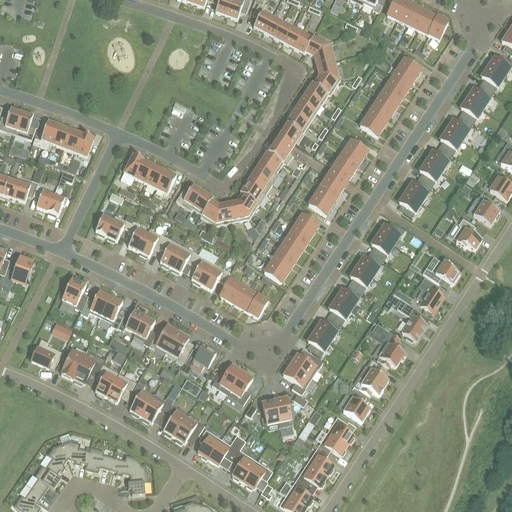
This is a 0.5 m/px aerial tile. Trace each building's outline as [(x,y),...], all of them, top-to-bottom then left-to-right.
[(213,3),(214,0),(195,0),(193,7),(204,11),(207,1),(213,3)] [(226,19),(233,0),(214,0),(213,3),(219,5),(215,15),(226,19)] [(247,15),(251,3),(245,0),(244,3),(237,0),(233,0),(226,19),(237,23),(241,13),(247,15)] [(362,9),(363,6),(365,0),(345,0),(345,1),(362,9)] [(365,0),(363,6),(373,11),(372,13),(378,16),(382,9),(376,6),(378,0),(365,0)] [(398,24),(406,6),(396,0),(387,19),(398,24)] [(343,6),(337,3),(332,15),(338,17),(343,6)] [(417,11),(406,6),(398,24),(408,29),(417,11)] [(264,36),(273,18),(263,12),(264,10),(259,7),(253,19),(258,21),(253,30),(264,36)] [(418,34),(427,15),(417,11),(408,29),(418,34)] [(427,15),(418,34),(428,39),(437,21),(427,15)] [(283,23),(273,18),(264,36),(274,41),(283,23)] [(437,21),(428,39),(439,44),(448,26),(437,21)] [(274,41),(284,46),(293,28),(283,23),(274,41)] [(373,28),(367,25),(364,31),(370,33),(373,28)] [(303,34),(293,28),(284,46),(294,52),(303,34)] [(304,57),(314,37),(313,39),(303,34),(294,52),(304,57)] [(511,37),(507,34),(503,39),(504,40),(501,45),(511,51),(511,54),(510,58),(511,59),(511,37)] [(331,46),(314,37),(304,57),(305,55),(314,60),(331,46)] [(331,46),(314,60),(316,69),(336,64),(331,46)] [(510,71),(509,70),(511,65),(505,60),(501,65),(496,61),(494,60),(487,70),(504,81),(510,71)] [(421,73),(404,62),(397,72),(414,83),(421,73)] [(316,69),(319,79),(340,82),(336,64),(316,69)] [(504,81),(487,70),(481,80),(483,82),(488,85),(485,90),(493,95),(496,90),(497,90),(497,91),(504,81)] [(414,83),(397,72),(391,81),(408,92),(414,83)] [(312,86),(330,98),(340,82),(319,79),(313,87),(312,86)] [(408,92),(391,81),(385,91),(402,102),(408,92)] [(330,98),(312,86),(305,96),(322,107),(328,97),(330,98)] [(402,102),(385,91),(379,100),(396,111),(402,102)] [(491,97),(484,92),(481,96),(476,93),(473,91),(467,101),(483,112),(490,102),(489,102),(488,101),(491,97)] [(315,117),(322,107),(305,96),(298,106),(315,117)] [(372,110),(389,121),(396,111),(379,100),(372,110)] [(483,112),(467,101),(460,111),(463,113),(468,116),(465,121),(472,126),(475,121),(476,122),(477,122),(483,112)] [(292,116),(309,127),(315,117),(298,106),(292,116)] [(366,119),(383,130),(389,121),(372,110),(366,119)] [(0,125),(0,132),(15,138),(22,115),(21,115),(22,113),(16,111),(15,113),(11,111),(7,122),(2,120),(0,125)] [(33,119),(22,115),(15,138),(32,143),(36,131),(30,129),(33,119)] [(302,137),(309,127),(292,116),(285,126),(304,138),(302,137)] [(360,129),(377,140),(383,130),(366,119),(360,129)] [(469,133),(468,133),(471,128),(463,123),(461,128),(455,124),(453,123),(446,133),(463,144),(469,134),(469,133)] [(41,143),(52,147),(60,128),(48,124),(41,143)] [(298,147),(304,138),(285,126),(285,127),(287,128),(277,142),(292,152),(296,145),(298,147)] [(52,147),(64,152),(71,133),(60,128),(52,147)] [(64,152),(75,156),(82,137),(71,133),(64,152)] [(452,157),(455,153),(456,153),(456,154),(463,144),(446,133),(440,143),(442,145),(447,148),(444,152),(452,157)] [(82,137),(75,156),(86,160),(94,141),(82,137)] [(267,155),(266,155),(287,169),(293,160),(289,157),(292,152),(277,142),(268,156),(267,155)] [(361,164),(367,154),(351,143),(344,153),(361,164)] [(503,169),(511,175),(511,147),(510,147),(505,154),(511,157),(503,169)] [(11,148),(9,156),(28,162),(30,154),(11,148)] [(361,164),(344,153),(338,162),(355,173),(361,164)] [(435,156),(432,154),(426,164),(442,175),(449,165),(448,165),(447,164),(450,159),(443,154),(440,159),(435,156)] [(287,169),(266,155),(260,165),(279,178),(279,177),(277,176),(283,166),(287,169)] [(123,176),(135,181),(144,163),(133,157),(123,176)] [(346,187),(348,184),(355,173),(338,162),(331,173),(329,176),(346,187)] [(135,181),(145,187),(155,168),(144,163),(135,181)] [(422,176),(427,179),(424,184),(431,189),(434,184),(435,185),(442,175),(426,164),(419,174),(422,176)] [(272,188),(279,178),(260,165),(253,175),(272,188)] [(145,187),(156,192),(165,174),(155,168),(145,187)] [(491,194),(507,205),(511,198),(511,190),(505,186),(509,180),(499,173),(491,185),(495,188),(491,194)] [(165,174),(156,192),(167,198),(176,179),(165,174)] [(0,197),(3,198),(9,179),(0,175),(0,197)] [(247,185),(266,198),(272,188),(253,175),(247,185)] [(60,182),(72,186),(74,181),(63,176),(60,182)] [(320,189),(337,201),(344,190),(346,187),(329,176),(327,179),(326,181),(320,189)] [(3,198),(14,202),(20,183),(20,182),(9,179),(3,198)] [(35,194),(38,187),(32,184),(21,180),(20,182),(20,183),(14,202),(25,205),(29,192),(35,194)] [(259,208),(266,198),(247,185),(240,195),(259,208)] [(422,186),(419,191),(414,187),(412,186),(405,196),(421,206),(428,196),(427,195),(430,191),(422,186)] [(183,193),(176,204),(191,214),(203,195),(193,188),(188,196),(183,193)] [(471,192),(464,188),(461,193),(468,198),(471,192)] [(337,201),(320,189),(314,199),(331,210),(337,201)] [(40,201),(43,194),(37,191),(34,199),(40,201)] [(121,191),(119,195),(126,199),(128,194),(121,191)] [(40,201),(36,210),(47,215),(54,198),(53,198),(43,194),(40,201)] [(213,201),(203,195),(191,214),(192,212),(201,218),(200,219),(200,220),(213,201)] [(242,197),(237,204),(249,222),(259,208),(240,195),(240,196),(242,197)] [(54,196),(53,198),(54,198),(47,215),(49,215),(48,217),(55,220),(56,218),(58,219),(62,208),(65,209),(68,201),(54,196)] [(121,207),(123,202),(112,196),(109,202),(121,207)] [(401,207),(406,211),(403,215),(411,220),(414,215),(415,216),(421,206),(405,196),(399,206),(401,207)] [(482,204),(473,219),(490,230),(495,222),(496,223),(500,218),(499,217),(500,215),(488,208),(491,203),(481,196),(478,201),(482,204)] [(331,210),(314,199),(308,208),(325,219),(331,210)] [(142,201),(140,206),(148,209),(150,205),(142,201)] [(213,201),(200,220),(215,229),(219,208),(212,203),(213,201)] [(249,222),(237,204),(228,206),(232,226),(249,222)] [(215,229),(232,226),(228,206),(219,208),(215,229)] [(106,240),(114,221),(102,215),(98,223),(100,224),(95,235),(97,236),(96,237),(104,241),(104,239),(106,240)] [(312,239),(319,229),(302,218),(295,228),(312,239)] [(115,219),(114,221),(106,240),(107,240),(106,242),(114,246),(115,244),(117,245),(123,232),(128,234),(132,227),(115,219)] [(261,222),(255,231),(259,237),(267,226),(261,222)] [(465,251),(466,249),(474,254),(482,243),(472,236),(476,230),(463,222),(459,228),(461,229),(453,241),(457,243),(456,245),(465,251)] [(148,234),(138,230),(139,227),(133,224),(132,227),(128,234),(127,236),(133,239),(128,250),(139,255),(148,235),(148,234)] [(289,237),(306,248),(312,239),(295,228),(289,237)] [(392,233),(387,229),(384,228),(378,238),(394,248),(400,238),(399,238),(402,232),(395,228),(392,233)] [(259,237),(255,231),(254,229),(247,234),(255,245),(259,237)] [(149,260),(153,252),(154,249),(160,252),(166,241),(149,232),(148,234),(148,235),(139,255),(140,256),(139,257),(147,261),(147,259),(149,260)] [(199,239),(212,246),(213,239),(202,233),(199,239)] [(283,247),(300,258),(306,248),(289,237),(283,247)] [(375,258),(383,263),(386,258),(387,258),(394,248),(378,238),(371,248),(374,249),(378,253),(375,258)] [(161,268),(168,272),(169,270),(170,271),(182,249),(166,241),(160,252),(166,255),(160,266),(162,267),(161,268)] [(277,256),(294,267),(300,258),(283,247),(277,256)] [(172,272),(171,273),(178,277),(179,276),(181,277),(186,266),(192,269),(198,258),(182,249),(170,271),(172,272)] [(0,277),(4,279),(9,267),(3,265),(4,262),(6,255),(5,254),(6,253),(0,250),(0,277)] [(270,266),(287,277),(294,267),(277,256),(270,266)] [(193,284),(192,285),(199,289),(200,288),(201,288),(214,267),(198,258),(192,269),(197,272),(192,281),(191,283),(193,284)] [(20,259),(11,283),(25,288),(34,264),(20,259)] [(363,260),(356,270),(373,281),(379,271),(379,270),(378,270),(381,265),(374,260),(370,265),(366,262),(363,260)] [(452,271),(454,269),(444,263),(443,265),(439,262),(431,274),(429,273),(426,278),(439,287),(442,281),(452,288),(460,276),(452,271)] [(270,266),(264,276),(281,287),(287,277),(270,266)] [(419,272),(411,266),(409,270),(417,275),(419,272)] [(218,284),(223,287),(230,276),(214,267),(201,288),(212,294),(218,284)] [(366,291),(373,281),(356,270),(350,280),(352,282),(357,285),(354,290),(362,295),(365,290),(366,290),(366,291)] [(433,289),(430,287),(431,285),(425,280),(418,290),(428,296),(420,308),(433,317),(444,300),(432,292),(433,289)] [(87,301),(81,299),(86,288),(72,281),(62,303),(76,309),(75,311),(81,314),(88,299),(87,301)] [(230,282),(220,299),(229,305),(240,288),(230,282)] [(240,288),(229,305),(239,311),(249,293),(240,288)] [(403,302),(406,298),(396,291),(393,295),(403,302)] [(352,313),(358,303),(357,302),(360,297),(353,292),(349,297),(344,294),(342,292),(335,302),(352,313)] [(249,293),(239,311),(248,316),(258,299),(249,293)] [(99,294),(92,306),(87,303),(80,316),(87,320),(89,315),(100,321),(110,300),(99,294)] [(268,304),(258,299),(248,316),(258,322),(268,304)] [(391,309),(395,303),(390,299),(386,306),(391,309)] [(122,305),(110,300),(100,321),(112,326),(110,329),(117,332),(123,321),(116,318),(122,305)] [(344,322),(345,323),(352,313),(335,302),(329,312),(331,314),(336,317),(333,322),(340,327),(344,322)] [(402,303),(396,311),(411,321),(402,336),(407,339),(405,341),(412,346),(413,343),(415,345),(427,327),(419,322),(422,317),(402,303)] [(133,339),(144,319),(134,313),(128,324),(123,321),(118,331),(123,334),(125,331),(135,336),(133,339)] [(148,350),(154,340),(149,337),(155,325),(144,319),(133,339),(144,345),(143,347),(148,350)] [(330,345),(337,335),(336,334),(339,329),(332,324),(328,329),(323,326),(321,324),(314,334),(330,345)] [(72,333),(56,326),(54,332),(70,339),(72,333)] [(156,336),(150,347),(155,350),(157,346),(168,352),(178,335),(167,329),(161,339),(156,336)] [(402,364),(406,358),(395,350),(400,342),(383,331),(380,336),(384,339),(380,344),(386,348),(377,363),(387,370),(389,367),(395,371),(400,363),(402,364)] [(179,336),(178,335),(168,352),(165,357),(176,363),(176,364),(182,368),(189,356),(183,353),(189,341),(188,341),(189,339),(180,334),(179,336)] [(315,349),(312,354),(319,359),(323,354),(323,355),(324,355),(330,345),(314,334),(308,344),(310,346),(315,349)] [(51,365),(56,368),(62,355),(48,349),(45,355),(38,352),(38,351),(37,351),(35,355),(33,354),(30,361),(32,362),(31,364),(32,364),(48,371),(48,372),(51,365)] [(202,349),(198,355),(197,357),(192,354),(184,366),(200,375),(204,369),(207,371),(208,371),(216,357),(202,349)] [(73,383),(73,382),(84,360),(83,359),(66,351),(61,362),(67,365),(61,377),(73,383)] [(363,357),(356,353),(352,360),(358,364),(363,357)] [(122,367),(126,359),(120,357),(116,364),(122,367)] [(308,366),(297,358),(294,362),(292,361),(288,367),(311,382),(318,372),(323,365),(313,358),(308,366)] [(97,379),(102,368),(84,359),(83,359),(84,360),(73,382),(75,383),(74,385),(81,388),(82,387),(84,388),(90,376),(96,379),(97,379)] [(379,400),(389,384),(382,379),(386,372),(375,365),(364,382),(360,379),(354,388),(369,398),(371,395),(379,400)] [(106,400),(119,376),(103,367),(102,368),(97,379),(102,382),(95,394),(97,396),(96,397),(103,401),(104,399),(106,400)] [(311,382),(288,367),(284,373),(286,374),(283,379),(295,386),(291,391),(301,398),(305,392),(311,382)] [(227,398),(243,374),(237,370),(237,371),(232,368),(224,380),(219,377),(212,388),(227,398)] [(243,374),(227,398),(243,409),(250,397),(245,394),(253,382),(248,379),(249,377),(243,374)] [(132,396),(138,386),(119,376),(106,400),(108,402),(108,403),(114,407),(115,405),(117,406),(125,392),(132,396)] [(139,419),(141,420),(152,402),(151,401),(153,398),(143,392),(145,389),(138,385),(138,386),(132,396),(131,398),(136,401),(129,414),(132,415),(131,417),(138,421),(139,419)] [(189,394),(196,398),(200,391),(193,387),(189,394)] [(344,414),(343,415),(361,426),(362,425),(363,425),(366,420),(365,420),(370,412),(362,407),(366,401),(350,391),(338,410),(344,414)] [(159,415),(165,418),(171,408),(174,404),(167,400),(165,403),(154,397),(153,398),(151,401),(152,402),(141,420),(142,421),(141,423),(149,427),(149,426),(152,427),(159,415)] [(297,398),(293,403),(303,410),(307,405),(297,398)] [(292,428),(286,401),(281,402),(281,400),(274,401),(280,430),(292,428)] [(280,430),(274,401),(267,403),(267,405),(262,406),(267,428),(278,426),(279,430),(280,430)] [(250,421),(257,411),(251,407),(245,417),(250,421)] [(171,439),(174,441),(186,422),(176,416),(178,412),(171,408),(165,418),(170,422),(163,434),(165,435),(164,437),(170,441),(171,439)] [(337,420),(327,436),(347,449),(349,446),(351,447),(354,441),(353,440),(353,439),(344,433),(348,428),(337,420)] [(192,435),(198,439),(205,429),(198,425),(196,428),(186,422),(174,441),(176,442),(175,444),(181,448),(182,446),(184,447),(192,435)] [(198,456),(202,459),(201,460),(206,464),(207,462),(209,464),(222,444),(206,433),(199,444),(204,447),(198,456)] [(317,451),(328,459),(331,454),(340,460),(341,458),(342,459),(346,454),(344,453),(347,449),(327,436),(317,451)] [(218,469),(219,468),(224,460),(232,466),(233,464),(240,454),(246,445),(236,439),(230,449),(222,444),(209,464),(218,469)] [(85,473),(91,451),(90,454),(79,451),(80,447),(71,444),(62,448),(68,462),(75,464),(74,467),(80,468),(81,466),(86,467),(85,473)] [(68,462),(62,448),(53,451),(48,459),(52,462),(46,471),(43,468),(42,469),(61,482),(61,481),(56,478),(60,473),(62,475),(66,470),(63,468),(68,462)] [(104,454),(91,451),(85,473),(98,476),(100,470),(111,473),(114,461),(103,458),(104,454)] [(324,464),(328,459),(317,451),(306,467),(326,480),(329,477),(330,478),(334,472),(332,471),(333,470),(324,464)] [(234,479),(233,481),(238,485),(239,483),(243,486),(257,465),(240,454),(233,464),(239,468),(232,478),(234,479)] [(130,478),(142,468),(136,461),(126,459),(125,463),(114,461),(111,473),(116,475),(116,478),(122,479),(123,477),(130,478)] [(266,485),(273,475),(257,465),(243,486),(247,488),(246,490),(251,493),(252,492),(254,493),(261,481),(266,485)] [(326,480),(306,467),(296,483),(307,490),(310,485),(319,491),(320,490),(322,491),(325,485),(324,484),(326,480)] [(142,468),(130,478),(131,486),(128,486),(128,493),(131,492),(132,499),(145,498),(144,486),(149,485),(148,476),(142,468)] [(61,482),(42,469),(35,480),(38,482),(31,491),(42,499),(49,489),(54,493),(61,482)] [(313,504),(312,503),(313,501),(311,500),(303,495),(307,490),(296,483),(286,499),(306,511),(308,508),(310,509),(313,504)] [(272,498),(269,496),(272,491),(267,487),(261,497),(269,503),(272,498)] [(14,509),(17,511),(40,511),(41,511),(36,508),(42,499),(31,491),(25,500),(22,498),(14,509)] [(305,511),(306,511),(286,499),(279,509),(283,511),(305,511)]
